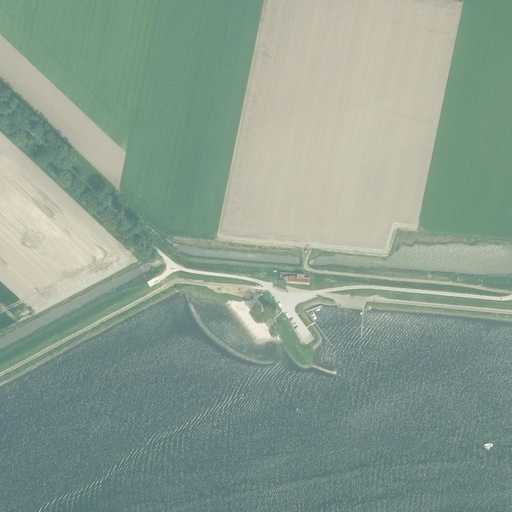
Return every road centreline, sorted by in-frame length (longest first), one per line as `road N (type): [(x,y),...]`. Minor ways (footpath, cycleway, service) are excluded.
road 1 (unclassified): [(268,285),(170,262),(0,102)]
road 2 (track): [(305,258),(319,270),(511,292)]
road 3 (unclassified): [(511,296),(367,286),(315,292)]
